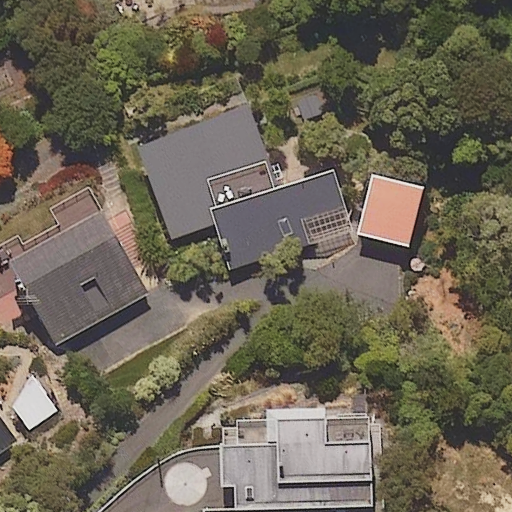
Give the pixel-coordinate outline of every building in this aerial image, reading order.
[(278,182),(251,100),(139,138),(173,238),(219,222),(234,266),(354,225),(333,164),(278,182)] [(151,294),(94,179),(51,201),(61,222),(11,247),(57,341),(151,294)] [(40,376),(6,396),(27,431),(61,411),(40,376)] [(380,400),(222,403),(223,506),(321,504),(320,474),(381,473),(380,400)] [(0,454),(24,438),(0,401),(0,454)]
